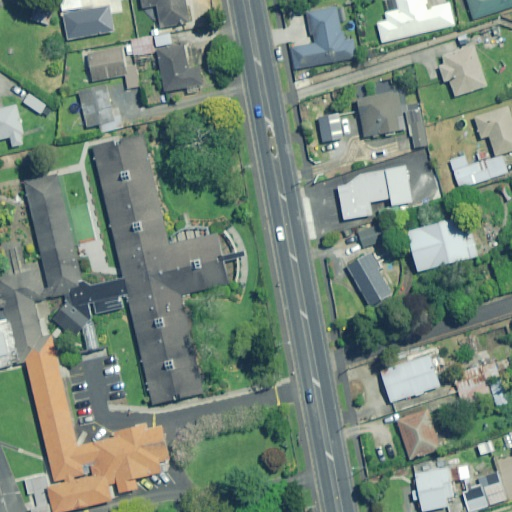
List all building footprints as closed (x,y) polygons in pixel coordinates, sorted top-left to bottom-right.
[(189,25),(184,0),(140,0),(142,9),(156,7),(160,29),(189,25)] [(422,0),(419,1),(418,0),(395,0),(398,11),(385,14),(387,21),(377,24),(382,44),(454,26),(449,4),(428,9),(425,0),(422,0)] [(511,7),(511,0),(466,0),(473,20),(511,7)] [(52,12),(34,6),(29,21),(48,26),(52,12)] [(111,6),(64,15),(69,41),(116,32),(111,6)] [(344,45),(336,7),(306,13),(312,45),(292,49),(297,71),(357,59),(354,43),(344,45)] [(170,45),(168,34),(154,36),(156,47),(170,45)] [(132,45),(125,47),(127,56),(134,55),(135,57),(154,53),(150,37),(131,41),(132,45)] [(195,68),(191,45),(157,51),(164,93),(201,87),(198,68),(195,68)] [(487,87),(474,47),(435,59),(443,84),(449,82),(454,98),(487,87)] [(125,70),(121,48),(87,55),(93,82),(125,76),(127,89),(139,87),(136,68),(125,70)] [(114,123),(106,87),(78,93),(87,129),(114,123)] [(405,130),(398,93),(356,101),(364,139),(405,130)] [(25,145),(16,106),(0,110),(0,141),(9,139),(12,148),(25,145)] [(468,168),(464,157),(450,162),(459,189),(507,174),(502,160),(501,155),(511,151),(511,120),(508,107),(474,118),(481,140),(489,137),(492,149),(475,155),(478,164),(468,168)] [(427,147),(421,109),(407,112),(413,149),(427,147)] [(33,301),(57,295),(62,294),(63,300),(59,301),(47,315),(72,334),(88,317),(86,316),(127,306),(151,404),(203,391),(179,294),(226,283),(213,231),(166,242),(166,240),(139,128),(134,129),(89,140),(121,276),(90,283),(81,279),(56,171),(17,181),(38,267),(0,276),(0,367),(23,362),(53,484),(44,486),(49,511),(56,511),(110,500),(106,485),(114,483),(116,492),(135,488),(133,478),(160,472),(157,462),(168,458),(160,424),(144,428),(75,445),(49,335),(40,337),(33,301)] [(412,203),(405,168),(336,183),(345,221),(372,215),(369,204),(390,199),(392,207),(412,203)] [(457,232),(454,220),(407,232),(418,273),(477,257),(469,229),(457,232)] [(380,243),(375,227),(357,233),(363,249),(380,243)] [(511,290),(511,254),(492,261),(501,294),(511,290)] [(393,295),(370,255),(347,268),(369,308),(393,295)] [(439,389),(429,356),(381,370),(390,403),(439,389)] [(487,381),(492,379),(488,366),(452,376),(461,411),(493,403),(487,381)] [(440,451),(428,412),(398,421),(409,461),(440,451)] [(490,442),(475,446),(479,457),(493,453),(490,442)] [(468,465),(448,469),(409,476),(412,492),(413,502),(420,501),(422,511),(447,507),(446,498),(453,497),(452,488),(471,484),(468,465)] [(472,511),(506,501),(497,473),(478,479),(484,497),(465,503),(468,511),(472,511)]
